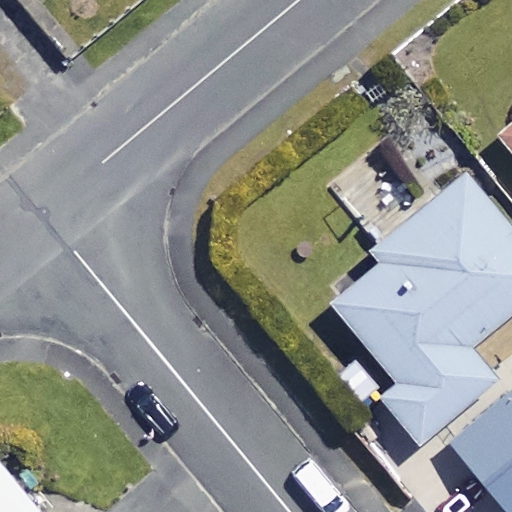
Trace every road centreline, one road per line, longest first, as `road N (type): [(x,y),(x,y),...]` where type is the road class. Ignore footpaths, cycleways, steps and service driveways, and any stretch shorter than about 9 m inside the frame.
road 1 (residential): [(42,214),(289,511)]
road 2 (residential): [(42,214),(300,0)]
